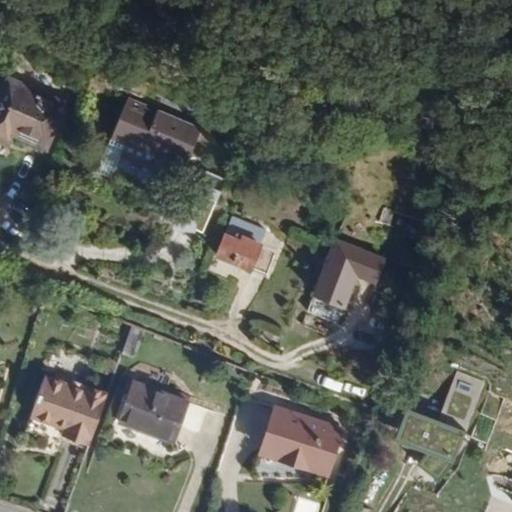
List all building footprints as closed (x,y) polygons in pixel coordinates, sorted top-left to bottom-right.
[(43,152),(62,107),(5,84),(0,96),(0,143),(4,145),(8,136),(43,152)] [(183,172),(200,133),(125,101),(104,152),(120,159),(159,176),(164,164),(183,172)] [(259,155),(264,141),(248,136),(243,150),(259,155)] [(109,183),(120,159),(104,152),(93,176),(109,183)] [(199,234),(212,205),(187,194),(175,223),(199,234)] [(265,278),(274,253),(239,240),(236,245),(221,238),(214,257),(265,278)] [(422,276),(429,258),(402,247),(393,268),(422,276)] [(336,327),(356,278),(325,264),(304,313),(336,327)] [(275,333),(254,321),(244,340),(272,353),(277,342),(272,339),(275,333)] [(132,360),(143,333),(130,327),(120,355),(132,360)] [(86,448),(105,396),(84,388),(82,392),(42,377),(27,420),(61,431),(58,438),(86,448)] [(448,470),(480,387),(454,377),(439,417),(416,407),(412,416),(399,450),(448,470)] [(173,444),(187,405),(131,384),(117,424),(173,444)] [(329,472),(342,432),(272,409),(259,449),(279,456),(277,462),(308,473),(310,466),(329,472)] [(399,450),(412,416),(403,413),(390,448),(399,450)] [(277,462),(279,456),(259,449),(257,456),(277,462)] [(329,472),(310,466),(308,473),(327,479),(329,472)] [(293,511),(316,511),(319,502),(296,497),(293,511)]
